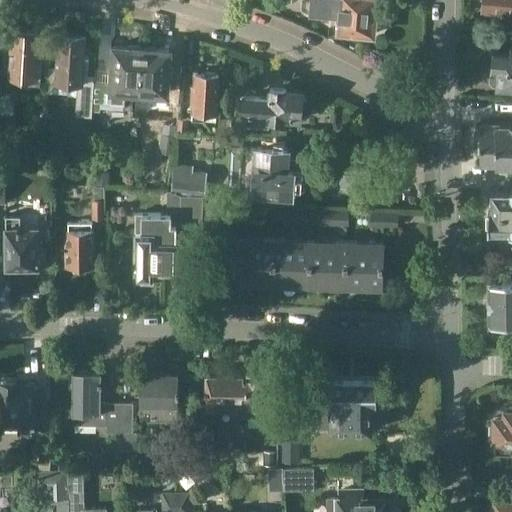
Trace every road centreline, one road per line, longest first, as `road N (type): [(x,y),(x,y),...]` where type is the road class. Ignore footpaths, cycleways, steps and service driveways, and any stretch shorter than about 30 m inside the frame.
road 1 (residential): [(0,327),(451,338)]
road 2 (residential): [(449,100),(392,100),(301,51),(143,0)]
road 3 (residential): [(449,100),(451,338)]
road 4 (residential): [(452,366),(455,511)]
